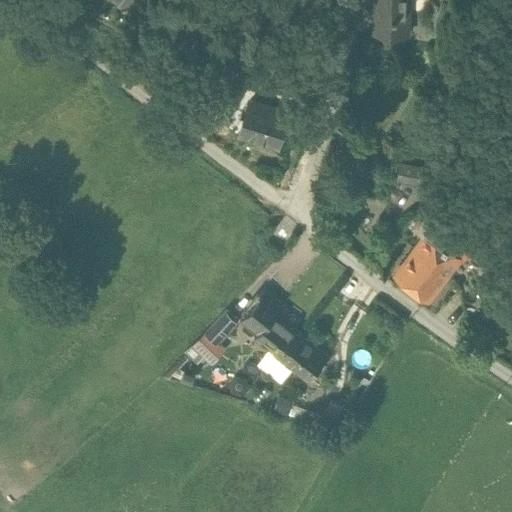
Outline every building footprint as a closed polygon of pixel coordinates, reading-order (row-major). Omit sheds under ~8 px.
[(375,0),(375,29),(408,30),(409,0),(375,0)] [(323,71),(306,60),(296,73),(313,85),(323,71)] [(236,88),(221,83),(218,93),(233,98),(236,88)] [(287,105),(250,94),(241,125),(278,136),(287,105)] [(436,163),(401,157),(399,170),(433,177),(436,163)] [(440,209),(431,203),(424,213),(436,222),(443,212),(440,209)] [(455,212),(444,203),(440,209),(443,212),(451,218),(455,212)] [(436,222),(424,213),(416,223),(427,231),(397,271),(428,295),(460,253),(454,248),(460,240),(451,218),(443,212),(436,222)] [(265,286),(243,314),(259,327),(255,332),(272,346),(282,353),(282,354),(301,330),(275,309),(282,300),(265,286)] [(228,308),(207,329),(217,338),(237,316),(228,308)] [(217,338),(207,329),(187,351),(196,360),(217,338)] [(328,351),(301,330),(282,354),(309,375),(328,351)] [(272,346),(261,360),(271,367),(282,353),(272,346)] [(352,409),(332,396),(323,411),(343,423),(352,409)]
